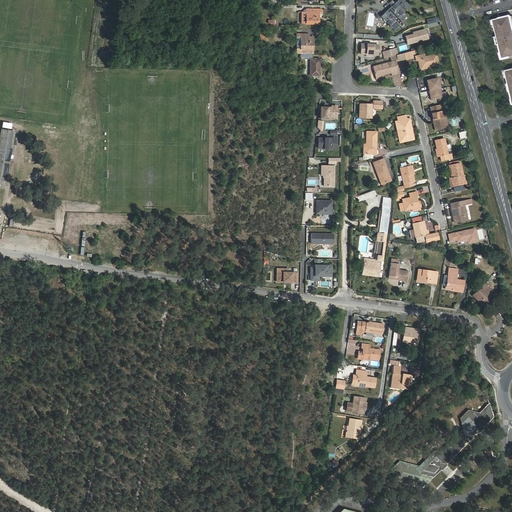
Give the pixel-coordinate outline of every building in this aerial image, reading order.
[(404,7),(406,10),(410,6),(404,0),(397,0),(398,1),(395,4),(392,0),(389,3),(392,6),(381,17),(394,31),(400,26),(402,29),(405,26),(400,21),(406,16),(400,10),(404,7)] [(322,12),(322,9),(315,9),(315,12),(303,12),(302,24),(319,24),(319,12),(322,12)] [(511,15),(495,20),(504,58),(511,56),(511,15)] [(437,26),(436,23),(435,18),(427,21),(429,28),(437,26)] [(405,37),(407,44),(428,39),(425,29),(413,33),(413,34),(405,37)] [(268,32),(260,32),(260,41),(268,41),(268,32)] [(313,37),(306,37),(306,34),(297,34),(297,37),(300,37),(301,49),(297,48),(297,54),(301,54),(313,54),(313,37)] [(361,44),(360,54),(378,55),(378,45),(361,44)] [(406,59),(406,60),(414,58),(413,54),(415,53),(414,50),(404,53),(406,59)] [(399,54),(397,55),(398,61),(406,59),(404,53),(399,54)] [(321,59),(313,59),(313,54),(301,54),(300,59),(310,59),(310,76),(320,76),(321,59)] [(419,60),(421,69),(439,65),(436,54),(425,57),(424,54),(415,57),(416,61),(419,60)] [(391,75),(399,73),(396,61),(375,66),(378,76),(391,73),(391,75)] [(427,81),(431,100),(442,98),(438,78),(427,81)] [(359,117),(371,118),(371,105),(360,105),(359,117)] [(332,108),(320,107),(320,119),(336,119),(337,106),(332,106),(332,108)] [(435,129),(446,127),(441,108),(431,111),(433,119),(434,119),(435,125),(434,125),(435,129)] [(395,121),(400,142),(405,141),(405,140),(411,139),(409,128),(411,128),(409,119),(406,119),(398,121),(395,121)] [(2,130),(0,138),(0,184),(5,186),(14,132),(2,130)] [(376,132),(367,132),(366,144),(364,144),(363,154),(364,154),(371,154),(373,154),(376,154),(376,132)] [(336,139),(319,138),(319,148),(325,148),(325,150),(330,150),(330,148),(336,148),(336,139)] [(441,156),(442,161),(449,159),(448,154),(444,138),(435,140),(438,157),(441,156)] [(381,176),(383,183),(391,181),(385,165),(386,165),(384,159),(373,163),(378,177),(381,176)] [(461,176),(463,176),(461,163),(451,165),(453,177),(451,178),(453,187),(463,185),(461,176)] [(334,166),(321,166),(321,176),(323,176),(325,176),(325,177),(324,178),(324,186),(334,186),(334,166)] [(410,166),(400,168),(405,188),(413,186),(412,182),(414,182),(410,166)] [(374,191),(357,197),(359,202),(376,195),(374,191)] [(403,203),(399,204),(401,211),(405,210),(420,207),(419,201),(417,202),(416,196),(417,196),(416,192),(409,194),(410,197),(402,199),(403,203)] [(332,201),(317,200),(316,214),(332,214),(332,201)] [(467,200),(451,203),(452,208),(451,208),(454,223),(467,220),(464,205),(468,205),(467,200)] [(380,216),(375,255),(377,256),(376,261),(364,259),(363,273),(366,273),(366,275),(378,276),(380,261),(384,261),(390,207),(382,206),(380,216)] [(422,221),(413,223),(414,230),(416,237),(416,238),(425,236),(426,241),(426,242),(438,239),(437,233),(428,235),(428,230),(424,231),(422,221)] [(468,243),(477,241),(475,229),(448,234),(450,241),(457,240),(457,242),(468,240),(468,243)] [(334,234),(311,234),(311,243),(334,244),(334,234)] [(391,263),(389,276),(397,277),(396,279),(407,281),(408,271),(397,270),(398,264),(391,263)] [(332,266),(315,265),(315,268),(311,268),(311,280),(315,280),(315,278),(319,278),(319,276),(327,276),(327,272),(331,272),(332,266)] [(457,269),(449,268),(448,275),(446,286),(446,287),(463,289),(464,281),(453,279),(454,273),(457,273),(457,269)] [(277,282),(284,282),(284,284),(292,284),(292,282),(297,282),(297,273),(288,273),(288,269),(277,269),(277,282)] [(417,279),(427,281),(427,282),(435,283),(437,272),(419,270),(417,279)] [(484,283),(473,295),(482,304),(491,295),(489,293),(491,290),(484,283)] [(365,332),(365,331),(382,334),(383,324),(366,321),(366,322),(362,321),(361,326),(357,326),(356,334),(361,335),(362,332),(365,332)] [(405,328),(403,341),(416,343),(418,330),(405,328)] [(363,348),(363,352),(359,351),(358,357),(362,358),(369,359),(378,360),(380,350),(370,348),(370,345),(362,344),(362,348),(363,348)] [(393,374),(391,388),(400,389),(400,384),(410,385),(411,375),(399,373),(400,366),(393,365),(392,374),(393,374)] [(356,375),(358,376),(357,385),(375,388),(376,378),(366,377),(367,371),(356,370),(356,375)] [(344,381),(337,380),(336,388),(343,389),(344,381)] [(365,403),(366,398),(354,396),(353,403),(352,403),(350,412),(363,414),(364,408),(363,406),(363,403),(365,403)] [(440,463),(446,464),(483,427),(493,417),(489,403),(479,413),(468,410),(460,418),(463,429),(441,452),(435,450),(417,468),(400,464),(394,470),(396,479),(422,485),(430,477),(433,478),(441,470),(439,464),(440,463)] [(350,418),(349,426),(347,425),(345,437),(358,439),(360,430),(358,429),(359,426),(361,425),(362,420),(350,418)]
